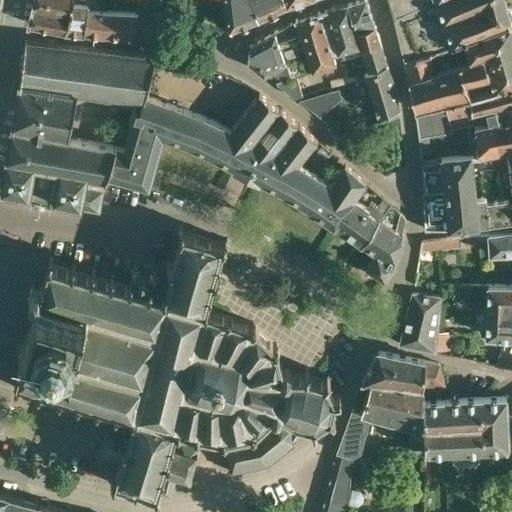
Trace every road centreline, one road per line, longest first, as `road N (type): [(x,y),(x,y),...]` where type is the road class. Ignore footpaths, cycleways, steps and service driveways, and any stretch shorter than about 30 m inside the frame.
road 1 (residential): [(0,471),(148,508),(251,482),(334,427),(371,337)]
road 2 (residential): [(371,337),(345,297),(261,245),(216,228),(0,218)]
road 3 (residential): [(410,209),(215,51)]
road 4 (residential): [(410,209),(402,99),(377,0)]
road 5 (residential): [(215,51),(11,28)]
road 6 (residential): [(511,371),(371,337)]
road 7 (residential): [(215,51),(335,0)]
